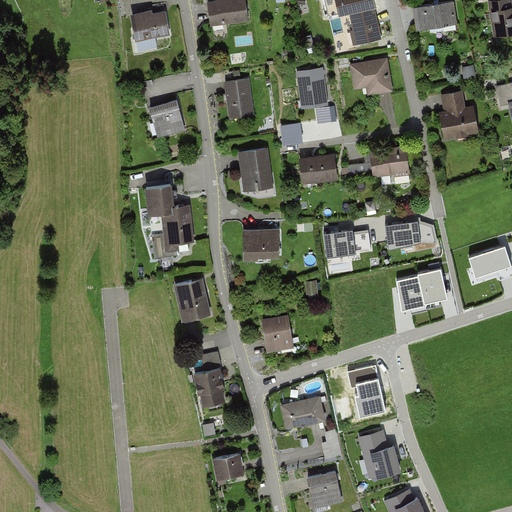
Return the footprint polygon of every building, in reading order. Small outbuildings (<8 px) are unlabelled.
[(244,0),(229,0),(209,3),(212,23),(247,19),(244,0)] [(374,0),(350,0),(360,42),(383,37),(374,0)] [(511,0),(492,3),(498,36),(511,34),(511,0)] [(453,1),(415,6),(418,25),(430,23),(431,32),(444,30),(443,26),(456,24),(453,1)] [(154,36),(169,33),(165,12),(148,15),(148,12),(133,15),(139,47),(156,44),(154,36)] [(387,58),(352,64),(355,87),(376,83),(377,91),(392,89),(387,58)] [(326,104),(321,69),(299,72),(304,107),(326,104)] [(248,78),(226,81),(231,117),(253,114),(248,78)] [(511,84),(499,88),(503,106),(510,104),(511,110),(511,84)] [(469,109),(465,91),(444,95),(448,112),(442,114),(448,140),(485,132),(479,106),(469,109)] [(181,101),(151,108),(158,138),(188,132),(181,101)] [(336,120),(334,106),(326,107),(328,121),(336,120)] [(406,147),(372,151),(373,164),(349,167),(350,179),(375,176),(374,174),(394,171),(396,182),(410,180),(406,147)] [(266,148),(241,152),(246,191),(272,187),(266,148)] [(334,154),(301,159),(304,182),(337,177),(334,154)] [(150,214),(163,212),(165,233),(152,235),(155,258),(179,255),(177,242),(193,240),(189,207),(179,208),(179,205),(173,206),(172,197),(177,196),(176,190),(171,191),(170,184),(147,186),(150,214)] [(386,224),(389,248),(420,241),(435,242),(434,236),(421,238),(418,220),(386,224)] [(353,228),(323,232),(327,256),(356,252),(356,250),(371,248),(369,231),(354,234),(353,228)] [(285,230),(248,231),(249,257),(285,256),(285,230)] [(511,275),(511,265),(505,244),(469,256),(475,275),(496,268),(500,280),(511,275)] [(419,274),(425,302),(448,297),(441,267),(418,272),(419,274)] [(425,302),(419,274),(397,279),(402,309),(426,304),(425,302)] [(215,316),(206,278),(177,285),(186,323),(215,316)] [(316,291),(315,281),(307,282),(308,291),(316,291)] [(293,315),(266,319),(271,351),(299,346),(293,315)] [(204,365),(221,363),(220,350),(202,352),(204,365)] [(224,367),(198,373),(206,406),(232,399),(224,367)] [(323,396),(284,404),(289,427),(328,419),(323,396)] [(215,432),(213,422),(203,424),(205,434),(215,432)] [(342,454),(336,430),(327,432),(329,441),(324,442),(327,457),(342,454)] [(372,452),(378,475),(400,469),(394,445),(387,447),(383,431),(360,437),(364,454),(372,452)] [(239,453),(214,459),(218,480),(244,475),(239,453)] [(335,471),(308,477),(316,511),(328,508),(327,503),(342,500),(335,471)] [(409,489),(388,498),(393,509),(397,507),(398,511),(424,511),(418,498),(413,500),(409,489)]
